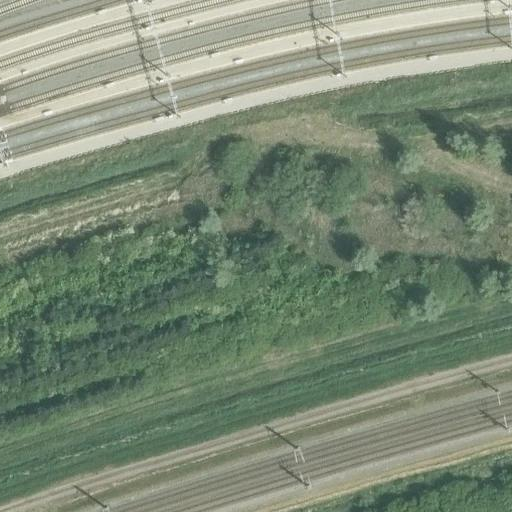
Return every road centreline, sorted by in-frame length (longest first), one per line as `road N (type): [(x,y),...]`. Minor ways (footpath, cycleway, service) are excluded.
road 1 (track): [(9,511),(511,359)]
road 2 (track): [(321,135),(390,148),(511,189)]
